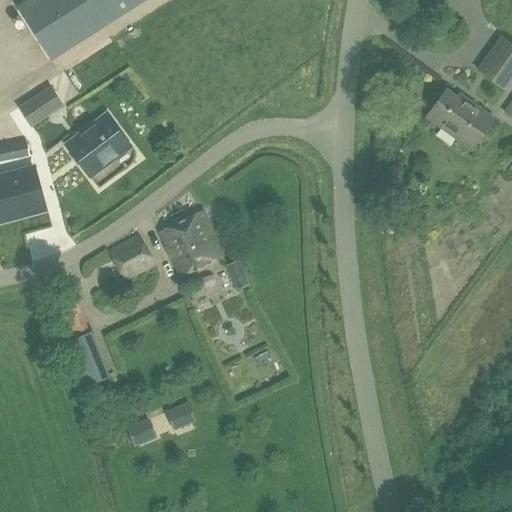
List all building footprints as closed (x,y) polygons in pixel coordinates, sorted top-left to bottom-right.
[(140,0),(32,0),(18,10),(50,59),(140,0)] [(477,70),(504,89),(511,77),(511,44),(501,37),(477,70)] [(427,117),(472,148),(493,118),(469,101),(467,105),(446,90),(427,117)] [(34,97),(19,107),(31,126),(46,116),(34,97)] [(104,166),(102,163),(128,143),(107,114),(66,145),(90,176),(104,166)] [(26,141),(0,146),(0,160),(28,155),(26,141)] [(0,180),(0,222),(45,210),(35,171),(0,180)] [(181,277),(223,256),(203,211),(160,231),(181,277)] [(153,264),(138,236),(110,251),(125,279),(153,264)] [(238,260),(225,265),(236,290),(249,284),(238,260)] [(65,341),(89,331),(76,300),(52,310),(65,341)] [(166,412),(173,428),(194,420),(187,403),(166,412)] [(127,428),(134,445),(155,436),(148,419),(127,428)]
